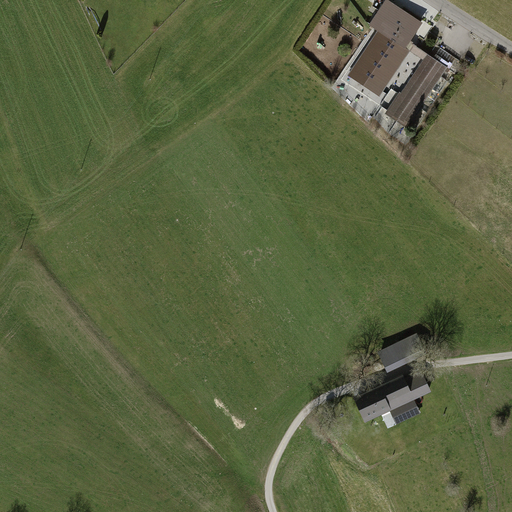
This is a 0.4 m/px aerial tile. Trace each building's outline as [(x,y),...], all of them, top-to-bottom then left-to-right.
[(404,48),(406,49),(410,43),(423,24),(386,0),(385,0),(378,11),(390,19),(381,33),(390,39),(404,48)] [(364,108),(404,48),(390,39),(350,99),(364,108)] [(448,69),(410,43),(406,49),(423,60),(387,115),(408,129),(448,69)] [(414,334),(377,353),(386,372),(424,353),(414,334)] [(402,374),(353,396),(365,423),(381,416),(386,426),(395,422),(396,424),(420,413),(414,400),(431,392),(421,370),(404,377),(402,374)]
